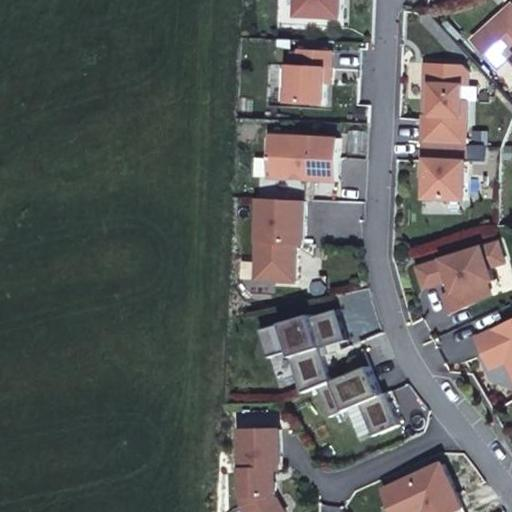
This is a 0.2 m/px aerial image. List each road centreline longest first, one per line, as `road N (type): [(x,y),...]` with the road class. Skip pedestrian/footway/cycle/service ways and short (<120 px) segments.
road 1 (residential): [(511,502),(413,351),(381,267),(392,0)]
road 2 (unknown): [(454,405),(340,470),(326,489),(325,511)]
